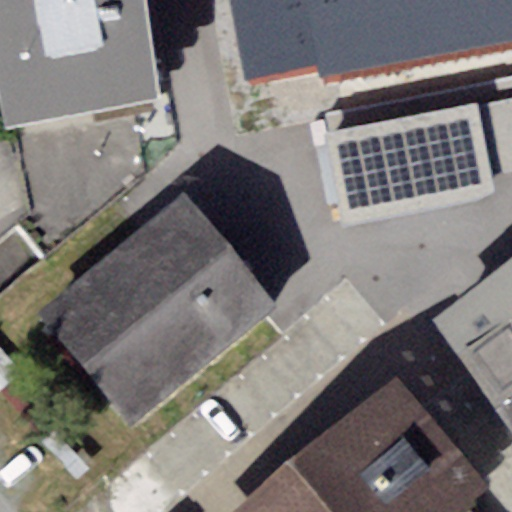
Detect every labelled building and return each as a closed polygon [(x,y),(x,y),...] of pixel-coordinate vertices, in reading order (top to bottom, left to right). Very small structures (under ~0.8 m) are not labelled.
[(143,0),(0,0),(0,91),(6,126),(161,96),(143,0)] [(511,0),(231,0),(247,78),(318,64),(320,77),(511,40),(511,0)] [(511,97),(323,134),(340,224),(496,194),(492,174),(511,170),(511,97)] [(184,191),(37,312),(131,425),(277,304),(184,191)] [(511,426),(511,425),(511,262),(434,317),(511,426)] [(474,511),(469,504),(490,484),(395,373),(232,511),(474,511)]
